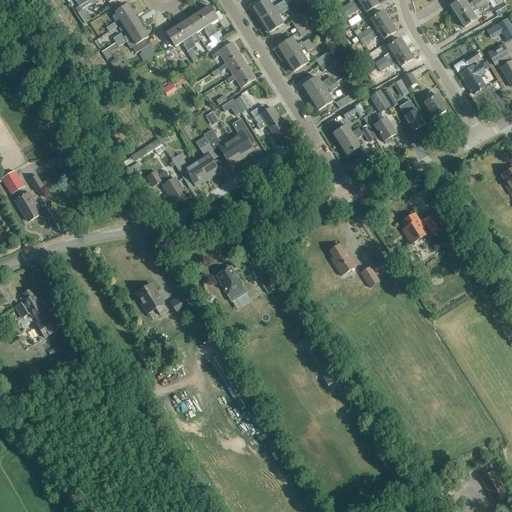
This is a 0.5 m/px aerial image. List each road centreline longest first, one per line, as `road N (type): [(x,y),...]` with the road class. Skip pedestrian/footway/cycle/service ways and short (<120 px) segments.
road 1 (residential): [(167,227),(346,197)]
road 2 (residential): [(0,268),(81,240),(167,227)]
road 3 (residential): [(167,227),(310,133)]
road 4 (residential): [(482,137),(417,38),(403,0)]
road 5 (residential): [(310,133),(225,0)]
road 6 (residential): [(346,197),(482,137)]
road 7 (track): [(511,281),(434,162)]
